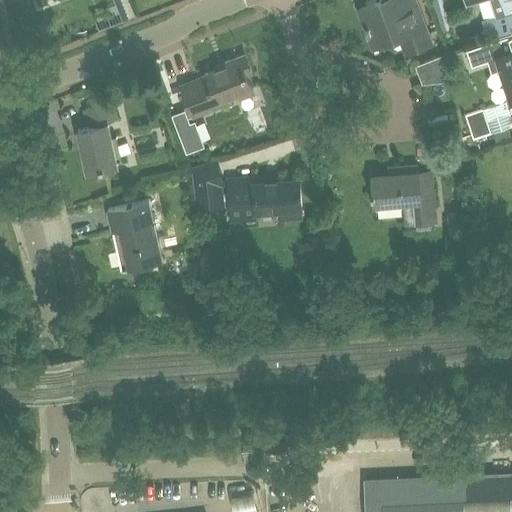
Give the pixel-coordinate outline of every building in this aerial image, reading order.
[(376,43),(398,35),(404,52),(431,42),(415,0),(378,0),(360,7),(369,31),(371,30),(376,43)] [(511,0),(490,0),(496,15),(482,19),(488,38),(511,30),(511,0)] [(130,2),(117,7),(123,21),(136,16),(130,2)] [(509,101),(506,101),(465,115),(472,135),(462,138),(467,153),(489,145),(485,136),(511,126),(511,35),(467,50),(471,66),(497,57),(511,101),(510,102),(509,101)] [(423,82),(447,80),(450,80),(448,52),(416,65),(423,82)] [(238,101),(255,94),(247,74),(251,72),(245,55),(225,62),(226,65),(204,73),(205,76),(181,85),(190,108),(193,115),(219,105),(217,101),(235,94),(238,101)] [(118,165),(106,113),(115,110),(111,99),(85,109),(91,126),(78,129),(80,135),(77,135),(79,142),(81,141),(88,171),(118,165)] [(203,144),(194,121),(190,122),(188,117),(193,115),(190,108),(185,110),(185,109),(173,114),(186,150),(203,144)] [(217,158),(195,165),(200,207),(223,204),(221,184),(225,183),(217,158)] [(417,224),(436,222),(431,171),(418,172),(417,164),(388,166),(388,173),(373,175),(375,204),(415,201),(417,224)] [(300,178),(299,178),(267,181),(267,175),(228,178),(231,219),(257,217),(256,210),(279,208),(279,220),(303,218),(300,178)] [(163,259),(149,197),(108,207),(118,251),(126,249),(130,266),(163,259)] [(366,511),(511,511),(511,470),(365,477),(366,511)]
